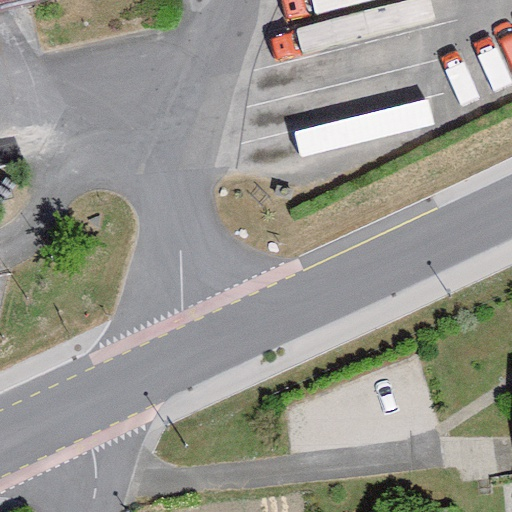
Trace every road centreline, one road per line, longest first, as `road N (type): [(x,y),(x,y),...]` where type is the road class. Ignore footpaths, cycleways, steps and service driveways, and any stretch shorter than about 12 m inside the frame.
road 1 (residential): [(207,348),(181,223),(193,131),(241,0)]
road 2 (tertiary): [(207,348),(511,207)]
road 3 (tertiary): [(81,407),(207,348)]
